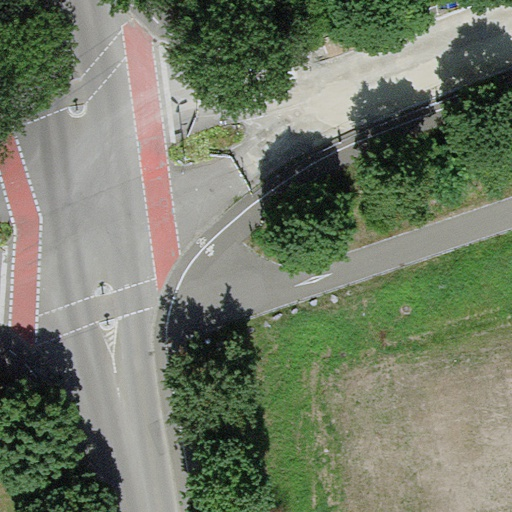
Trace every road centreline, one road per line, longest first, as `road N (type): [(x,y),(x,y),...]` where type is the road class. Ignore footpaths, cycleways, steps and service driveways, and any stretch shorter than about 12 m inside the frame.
road 1 (residential): [(90,188),(511,24)]
road 2 (tertiary): [(151,511),(90,188)]
road 3 (tertiary): [(90,188),(62,0)]
